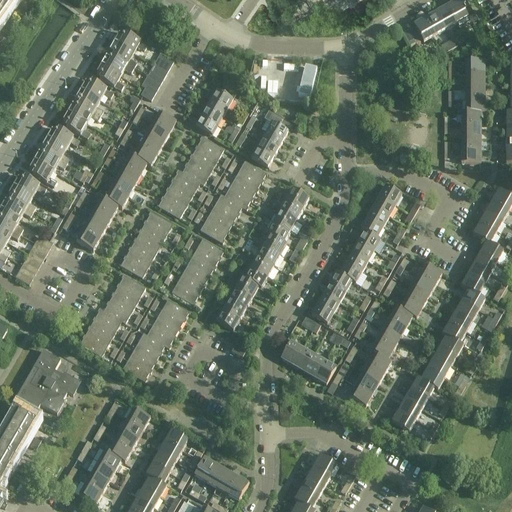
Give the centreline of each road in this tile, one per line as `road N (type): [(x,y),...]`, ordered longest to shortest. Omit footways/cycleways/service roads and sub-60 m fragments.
road 1 (residential): [(264,402),(273,328),(327,237),(343,175)]
road 2 (residential): [(461,265),(427,246),(451,203),(401,175),(343,175)]
road 3 (tertiary): [(0,165),(112,0)]
road 4 (residential): [(34,301),(59,258),(84,272),(58,315),(43,307)]
road 5 (residential): [(228,400),(232,369),(195,348),(178,374),(213,392)]
road 6 (residential): [(383,470),(321,435),(265,432)]
